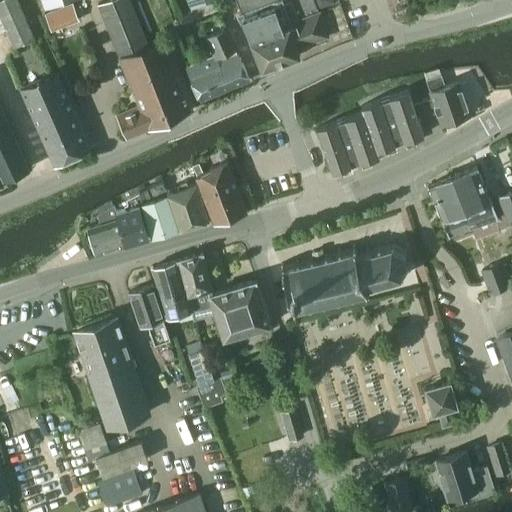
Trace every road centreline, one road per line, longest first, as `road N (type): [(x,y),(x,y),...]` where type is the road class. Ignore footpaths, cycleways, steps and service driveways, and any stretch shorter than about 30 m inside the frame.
road 1 (tertiary): [(0,293),(318,205)]
road 2 (unclassified): [(0,203),(273,82)]
road 3 (unclassified): [(273,82),(511,7)]
road 4 (unknown): [(108,262),(176,477)]
road 5 (tertiary): [(318,205),(402,173),(511,113)]
road 6 (unclassified): [(318,205),(273,82)]
